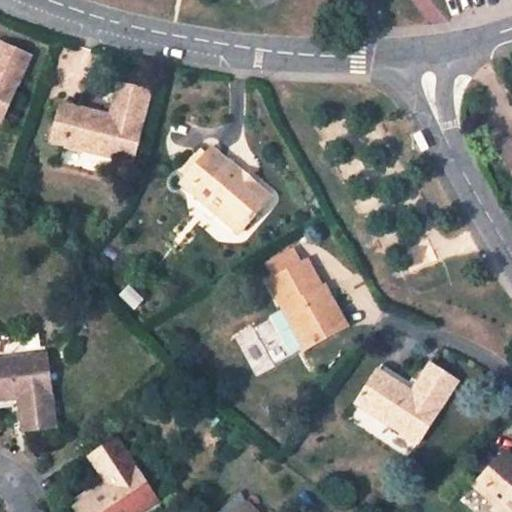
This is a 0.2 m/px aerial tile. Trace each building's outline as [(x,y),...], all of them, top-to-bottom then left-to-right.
[(0,71),(0,119),(3,121),(30,52),(0,40),(0,63),(3,64),(0,71)] [(148,93),(116,85),(110,108),(123,112),(120,123),(59,107),(49,144),(127,165),(148,93)] [(511,134),(495,148),(511,169),(511,134)] [(270,194),(212,144),(182,181),(239,231),(270,194)] [(320,287),(303,258),(263,281),(300,349),(333,331),(312,292),(320,287)] [(12,408),(16,429),(49,425),(38,350),(0,355),(0,398),(20,396),(21,406),(12,408)] [(375,372),(352,406),(412,445),(453,385),(427,367),(414,383),(424,390),(416,398),(375,372)] [(140,511),(154,502),(111,441),(85,459),(97,475),(105,470),(113,480),(72,509),(74,511),(140,511)] [(511,511),(511,464),(502,455),(470,490),(493,511),(511,511)] [(241,511),(230,501),(220,511),(241,511)]
